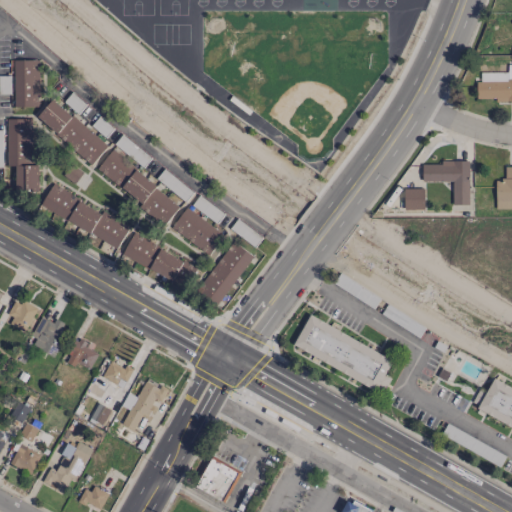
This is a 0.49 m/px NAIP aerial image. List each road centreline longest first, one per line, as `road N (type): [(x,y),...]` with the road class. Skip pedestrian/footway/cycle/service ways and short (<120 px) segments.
road 1 (secondary): [(297,264),(390,139),(463,0)]
road 2 (secondary): [(498,511),(227,357)]
road 3 (secondary): [(227,357),(0,227)]
road 4 (secondary): [(139,511),(227,357)]
